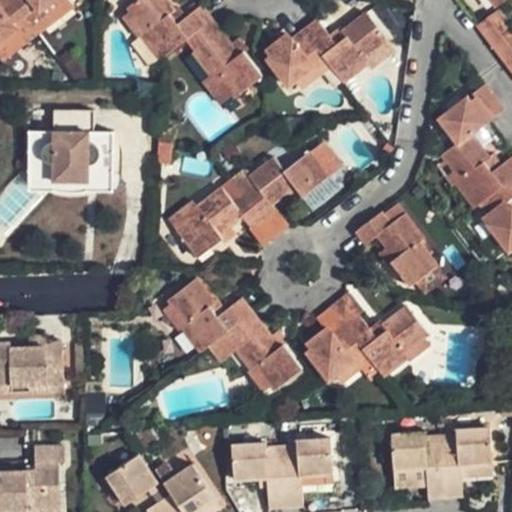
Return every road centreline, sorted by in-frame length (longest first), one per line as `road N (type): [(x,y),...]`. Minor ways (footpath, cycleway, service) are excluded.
road 1 (residential): [(433,0),(408,162),(299,264)]
road 2 (residential): [(433,0),(511,98)]
